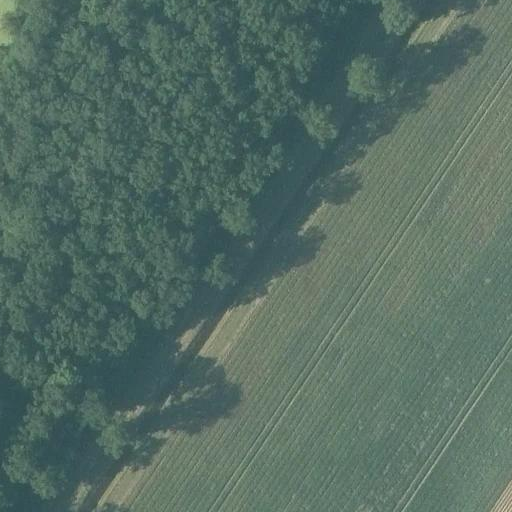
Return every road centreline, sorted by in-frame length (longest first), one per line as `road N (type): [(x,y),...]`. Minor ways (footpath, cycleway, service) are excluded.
road 1 (track): [(60,511),(332,112),(392,0)]
road 2 (track): [(250,0),(133,163),(0,297)]
